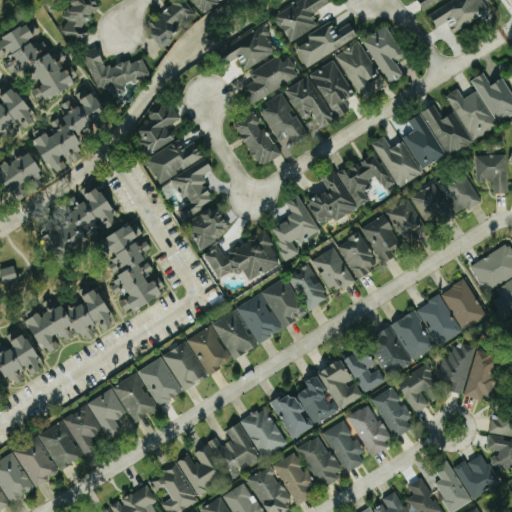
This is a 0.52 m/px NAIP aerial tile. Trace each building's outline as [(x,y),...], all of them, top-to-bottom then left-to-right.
[(73,0),(65,19),(67,20),(60,34),(80,43),(98,4),(93,1),(94,0),(73,0)] [(197,16),(182,0),(176,0),(148,26),(152,30),(148,34),(162,49),(197,16)] [(192,0),(199,10),(217,0),(192,0)] [(332,2),(331,0),(302,0),(274,17),(290,43),(318,26),(311,14),(332,2)] [(417,0),(424,11),(442,0),(417,0)] [(439,28),(450,22),(455,31),(490,12),(483,0),(455,0),(431,13),(439,28)] [(358,37),(350,23),(336,31),(330,21),(307,35),(310,41),(295,50),(306,68),(358,37)] [(39,105),(77,83),(68,69),(62,73),(49,51),(48,51),(42,42),(35,47),(30,40),(35,37),(27,24),(0,40),(0,51),(6,62),(3,63),(10,74),(23,66),(36,87),(30,91),(39,105)] [(238,58),(244,70),(277,54),(268,35),(271,34),(267,25),(220,47),(228,63),(238,58)] [(402,77),(396,62),(403,60),(390,29),(366,39),(384,84),(402,77)] [(337,54),(359,102),(376,94),(369,80),(377,77),(361,42),(337,54)] [(149,75),(142,59),(131,64),(129,59),(106,69),(97,48),(82,55),(98,91),(107,87),(112,97),(126,91),(124,87),(149,75)] [(249,74),(254,82),(246,87),(255,102),(299,76),(288,59),(283,62),(279,56),(249,74)] [(285,91),(302,120),(312,114),(321,129),(345,115),(338,103),(353,95),(334,61),(309,75),(310,76),(285,91)] [(492,85),(486,73),(472,81),(496,124),(511,115),(511,93),(503,78),(492,85)] [(476,91),(463,99),(458,89),(446,96),(472,141),(497,126),(476,91)] [(107,115),(103,105),(87,90),(76,94),(70,101),(59,105),(58,120),(49,123),(53,135),(51,138),(41,129),(32,132),(41,156),(52,167),(54,173),(66,169),(62,157),(67,155),(75,147),(84,144),(82,136),(90,127),(97,125),(107,115)] [(278,143),(289,137),(292,143),(306,135),(283,95),(259,109),(278,143)] [(175,139),(168,126),(179,120),(172,107),(167,110),(163,103),(146,112),(151,122),(137,129),(150,153),(175,139)] [(421,171),(471,143),(454,112),(441,119),(434,106),(408,121),(413,132),(402,138),(421,171)] [(278,157),(256,112),(235,123),(256,168),(278,157)] [(391,149),(384,137),(372,144),(397,188),(421,175),(403,142),(391,149)] [(145,160),(159,184),(203,159),(194,142),(184,148),(179,140),(145,160)] [(43,173),(31,152),(2,168),(0,165),(0,179),(1,179),(8,192),(43,173)] [(307,201),(317,225),(333,218),(334,220),(369,204),(364,192),(377,185),(380,191),(392,186),(377,154),(322,179),(327,191),(307,201)] [(505,155),(475,156),(475,187),(506,186),(505,155)] [(182,221),(215,203),(200,177),(212,170),(206,159),(169,179),(177,193),(181,190),(189,204),(177,211),(182,221)] [(433,182),(434,183),(424,190),(419,191),(409,197),(425,222),(452,215),(455,211),(471,207),(478,202),(475,193),(464,174),(433,182)] [(55,263),(91,242),(85,233),(115,217),(94,182),(81,190),(87,201),(69,211),(74,221),(42,239),(55,263)] [(318,231),(299,196),(286,204),(293,216),(269,230),(286,261),(298,254),(294,246),(318,231)] [(387,210),(402,243),(425,232),(409,199),(387,210)] [(199,249),(231,232),(219,209),(212,213),(210,210),(185,223),(199,249)] [(360,228),(382,264),(404,250),(382,215),(360,228)] [(147,283),(144,275),(151,272),(151,270),(150,268),(146,242),(146,241),(141,243),(137,239),(131,227),(128,227),(101,240),(111,261),(109,261),(109,263),(118,281),(109,285),(114,295),(118,301),(125,315),(129,312),(136,311),(157,301),(156,294),(164,290),(160,281),(147,283)] [(378,266),(357,233),(336,246),(357,279),(378,266)] [(280,266),(266,234),(221,254),(218,247),(204,253),(216,279),(234,271),(236,276),(244,272),(248,280),(280,266)] [(469,265),(485,293),(494,288),(499,297),(491,301),(500,317),(505,315),(511,327),(511,254),(506,244),(469,265)] [(354,283),(333,247),(311,261),(332,296),(354,283)] [(328,298),(307,266),(287,280),(309,311),(328,298)] [(0,268),(0,269),(2,286),(17,284),(14,267),(0,268)] [(261,291),(281,329),(306,316),(286,278),(261,291)] [(485,317),(465,279),(439,293),(461,331),(485,317)] [(23,314),(42,342),(49,353),(60,345),(54,336),(60,332),(66,341),(77,334),(83,342),(95,334),(89,326),(96,321),(102,330),(117,320),(97,291),(90,289),(87,285),(78,292),(86,304),(77,303),(75,300),(57,296),(51,301),(44,299),(42,313),(29,310),(23,314)] [(236,308),(258,344),(281,329),(259,293),(236,308)] [(390,322),(409,360),(460,334),(441,297),(390,322)] [(231,360),(254,348),(235,310),(212,322),(231,360)] [(186,339),(205,374),(230,361),(210,325),(186,339)] [(411,362),(390,327),(366,342),(388,377),(411,362)] [(162,355),(183,390),(206,376),(185,341),(162,355)] [(472,346),(449,341),(440,378),(447,379),(444,391),(462,394),(472,346)] [(384,383),(377,366),(372,368),(362,346),(344,354),(361,393),(384,383)] [(463,396),(481,400),(482,396),(489,398),(498,357),(473,351),(463,396)] [(137,371),(158,407),(182,392),(160,357),(137,371)] [(362,397),(353,381),(353,382),(341,359),(318,371),(338,409),(362,397)] [(414,414),(430,405),(429,403),(442,396),(425,365),(396,381),(414,414)] [(133,424),(158,409),(136,372),(112,387),(133,424)] [(290,438),(338,411),(332,400),(330,402),(315,375),(304,381),(308,387),(294,395),(291,391),(270,403),(290,438)] [(371,397),(392,439),(411,429),(406,420),(411,418),(404,404),(400,406),(391,387),(371,397)] [(87,402),(108,439),(121,432),(114,419),(125,413),(111,388),(87,402)] [(62,419),(84,456),(97,448),(90,437),(101,430),(86,404),(62,419)] [(389,448),(371,404),(348,414),(366,457),(389,448)] [(239,422),(261,458),(285,443),(263,407),(239,422)] [(511,416),(495,415),(490,417),(488,434),(486,449),(496,450),(498,454),(489,459),(493,466),(499,466),(501,471),(508,467),(511,467),(511,416)] [(37,435),(59,471),(82,457),(60,421),(37,435)] [(259,458),(239,423),(226,430),(231,440),(220,447),(215,438),(202,445),(214,467),(220,464),(229,480),(239,475),(237,471),(259,458)] [(298,446),(318,489),(337,480),(334,473),(337,472),(320,436),(298,446)] [(13,452),(34,487),(57,473),(37,438),(13,452)] [(193,453),(198,461),(193,464),(188,455),(177,461),(196,496),(206,491),(203,486),(219,478),(203,448),(193,453)] [(0,486),(8,502),(33,490),(14,452),(0,458),(0,460),(1,463),(0,463),(0,486)] [(272,464),(294,506),(312,496),(307,487),(313,484),(306,470),(303,472),(293,453),(272,464)] [(499,483),(482,454),(464,464),(463,461),(452,467),(471,499),(499,483)] [(449,511),(469,502),(448,461),(433,468),(439,480),(433,483),(447,511),(449,511)] [(175,511),(197,501),(177,464),(147,479),(153,493),(164,487),(170,498),(160,503),(164,511),(175,511)] [(269,466),(246,479),(265,511),(283,511),(292,507),(269,466)] [(259,511),(245,483),(221,495),(230,511),(259,511)] [(113,511),(154,511),(150,504),(156,502),(147,485),(119,500),(119,501),(110,505),(113,511)] [(198,509),(199,511),(228,511),(220,497),(198,509)]
